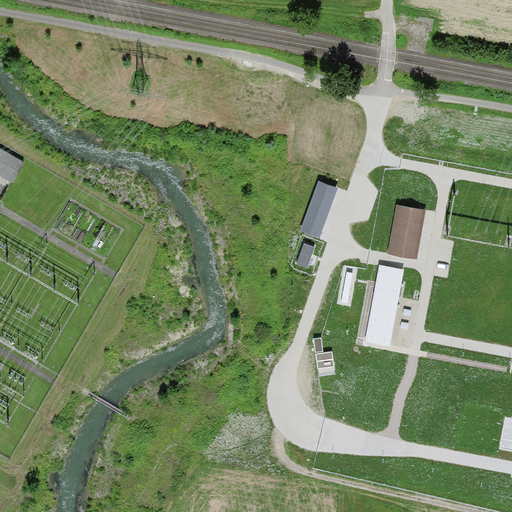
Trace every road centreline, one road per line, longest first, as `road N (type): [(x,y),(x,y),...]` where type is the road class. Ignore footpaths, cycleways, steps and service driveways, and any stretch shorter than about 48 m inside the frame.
road 1 (track): [(384,93),(292,353),(288,413),(327,434),(511,467)]
road 2 (unclassified): [(0,15),(273,64),(384,93)]
road 3 (track): [(200,0),(386,14)]
road 4 (unclassified): [(384,93),(511,109)]
